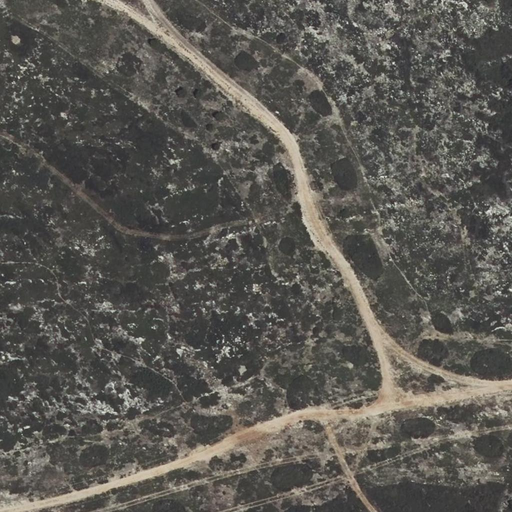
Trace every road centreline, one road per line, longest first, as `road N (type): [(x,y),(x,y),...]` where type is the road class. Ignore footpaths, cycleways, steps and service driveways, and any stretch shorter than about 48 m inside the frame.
road 1 (track): [(511,378),(398,394),(333,419),(0,506)]
road 2 (track): [(398,394),(367,303),(310,224),(284,135),(114,0)]
